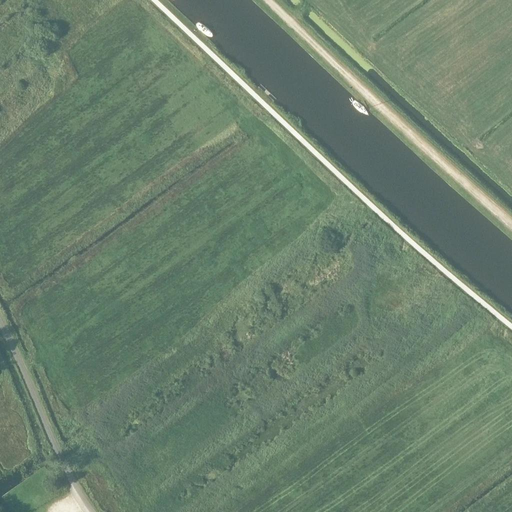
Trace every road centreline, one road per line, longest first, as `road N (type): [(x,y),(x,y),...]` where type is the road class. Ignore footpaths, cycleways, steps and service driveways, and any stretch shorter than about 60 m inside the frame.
road 1 (track): [(511,332),(146,0)]
road 2 (unclassified): [(511,225),(265,0)]
road 3 (tertiary): [(91,511),(0,323)]
